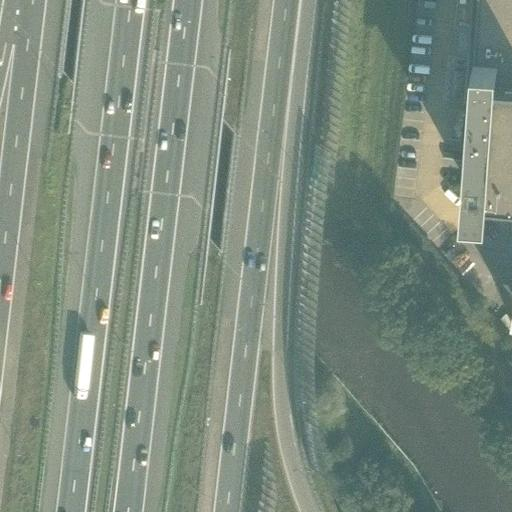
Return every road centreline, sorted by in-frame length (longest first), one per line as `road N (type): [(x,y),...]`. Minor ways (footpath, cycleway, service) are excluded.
road 1 (trunk): [(308,511),(289,457),(280,377),(291,0)]
road 2 (trunk): [(225,511),(288,0)]
road 3 (motorway): [(128,511),(190,0)]
road 4 (motorway): [(131,0),(70,511)]
road 5 (trunk): [(27,49),(0,270)]
